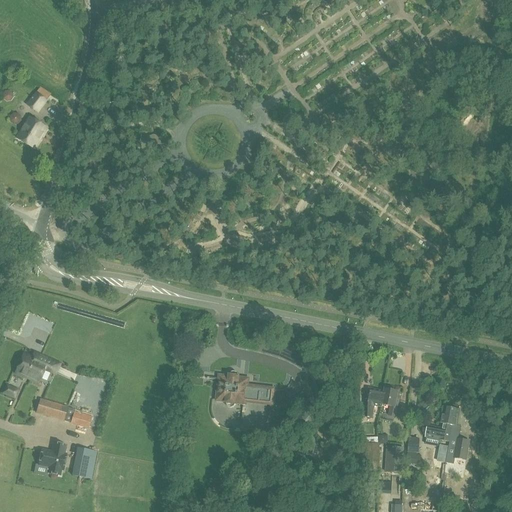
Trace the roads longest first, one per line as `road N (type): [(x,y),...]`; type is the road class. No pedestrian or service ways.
road 1 (secondary): [(511,364),(204,301)]
road 2 (unclassified): [(42,224),(93,14)]
road 3 (secondary): [(37,258),(65,280),(204,301)]
road 4 (secondary): [(204,301),(158,284),(70,270),(47,252)]
